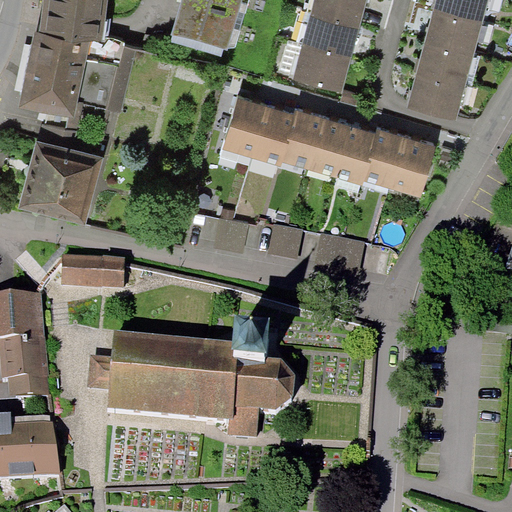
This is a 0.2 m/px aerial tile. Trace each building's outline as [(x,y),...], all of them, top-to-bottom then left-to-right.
[(45,0),(43,20),(98,34),(102,0),(45,0)] [(179,0),(170,33),(219,48),(221,43),(233,44),(239,23),(230,21),(235,4),(244,6),(246,0),(179,0)] [(355,19),(360,0),(308,0),(307,7),(355,19)] [(486,0),(433,0),(433,3),(482,16),(486,0)] [(482,16),(433,3),(424,36),(473,49),(477,36),(488,39),(493,19),(482,16)] [(346,51),(355,19),(307,7),(299,38),(346,51)] [(34,19),(17,99),(72,110),(83,56),(120,63),(125,39),(98,34),(43,20),(34,19)] [(473,49),(424,36),(416,68),(465,81),(473,49)] [(338,83),(346,51),(299,38),(297,43),(286,40),(279,67),(338,83)] [(465,81),(416,68),(407,101),(456,114),(459,102),(469,104),(475,84),(465,81)] [(264,102),(236,94),(218,154),(236,160),(240,145),(250,148),(264,102)] [(292,110),(264,102),(250,148),(278,157),(280,152),(292,110)] [(320,115),(293,107),(292,110),(280,152),(307,160),(320,115)] [(346,123),(320,115),(307,160),(333,168),(346,123)] [(373,131),(346,123),(333,168),(339,169),(334,184),(356,190),(358,182),(373,131)] [(387,191),(391,176),(404,134),(375,125),(373,131),(358,182),(387,191)] [(421,185),(433,143),(404,134),(391,176),(421,185)] [(103,154),(40,137),(23,202),(87,218),(103,154)] [(217,213),(212,241),(242,246),(247,219),(217,213)] [(272,223),(266,251),(297,257),(302,229),(272,223)] [(318,239),(313,270),(356,276),(361,245),(318,239)] [(511,243),(503,272),(511,274),(511,243)] [(126,265),(63,262),(61,286),(117,289),(125,289),(126,265)] [(0,342),(38,340),(35,298),(0,299),(0,342)] [(233,349),(112,339),(110,363),(90,361),(87,394),(106,396),(104,416),(228,427),(227,437),(257,439),(259,419),(273,420),(290,406),(293,384),(278,368),(266,366),(269,340),(235,337),(233,349)] [(10,399),(42,397),(38,340),(0,342),(0,381),(9,381),(10,399)] [(0,483),(55,477),(49,431),(11,434),(10,428),(0,428),(0,483)] [(71,511),(63,503),(52,511),(50,511),(48,509),(43,511),(71,511)]
